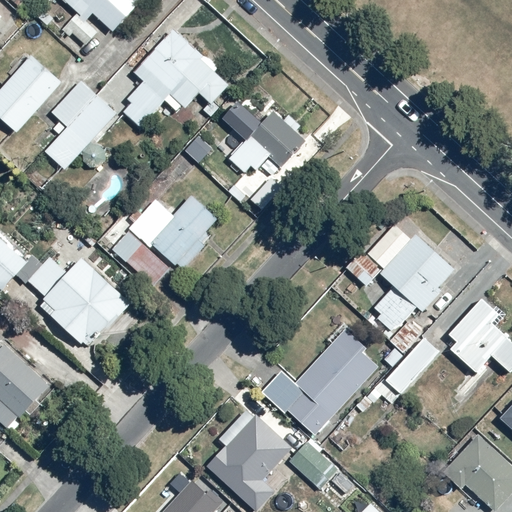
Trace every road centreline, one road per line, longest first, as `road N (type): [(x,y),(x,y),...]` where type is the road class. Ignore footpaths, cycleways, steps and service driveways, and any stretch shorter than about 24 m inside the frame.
road 1 (residential): [(408,121),(56,511)]
road 2 (tertiary): [(276,0),(408,121)]
road 3 (tertiary): [(408,121),(511,216)]
